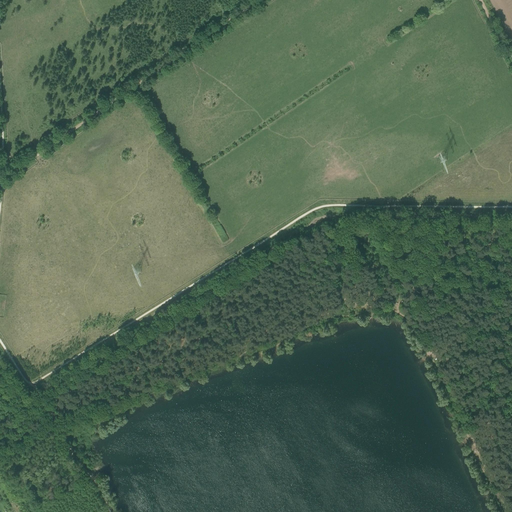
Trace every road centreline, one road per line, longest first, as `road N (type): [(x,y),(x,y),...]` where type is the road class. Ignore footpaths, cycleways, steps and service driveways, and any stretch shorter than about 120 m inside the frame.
road 1 (track): [(40,397),(326,219),(511,215)]
road 2 (track): [(3,176),(256,0)]
